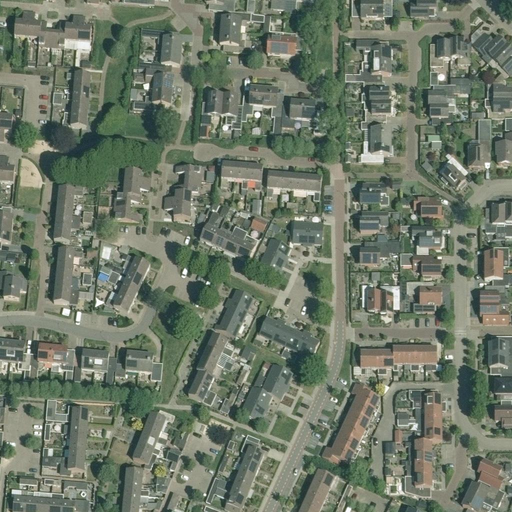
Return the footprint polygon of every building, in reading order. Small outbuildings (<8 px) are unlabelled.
[(224,1),(223,0),(206,0),(206,6),(209,6),(219,7),(219,13),(230,14),(233,15),(234,2),(224,1)] [(285,13),(285,0),(264,0),(264,1),(271,2),(271,11),(285,13)] [(285,0),(285,13),(284,17),(295,18),(296,4),(296,0),(285,0)] [(371,0),(351,0),(351,7),(361,7),(361,19),(361,21),(372,21),(372,3),(371,0)] [(372,3),(372,21),(383,21),(383,19),(382,7),(392,7),(391,0),(377,0),(378,3),(372,3)] [(411,4),(411,18),(414,19),(429,19),(429,12),(435,12),(436,12),(436,0),(417,0),(417,5),(411,4)] [(361,7),(351,7),(352,19),(361,19),(361,7)] [(392,13),(392,7),(382,7),(383,19),(392,19),(392,13)] [(400,12),(392,13),(392,19),(392,21),(400,21),(400,12)] [(27,40),(29,14),(24,14),(23,24),(15,23),(14,39),(27,40)] [(39,41),(41,26),(34,25),(35,15),(29,14),(27,40),(39,41)] [(247,29),(247,24),(250,24),(251,16),(233,15),(230,14),(230,21),(222,21),(221,34),(241,36),(241,29),(247,29)] [(251,16),(250,24),(263,25),(264,18),(254,18),(254,16),(251,16)] [(77,45),(80,18),(74,18),(73,28),(66,28),(64,43),(77,45)] [(80,18),(77,45),(90,46),(91,36),(91,30),(85,29),(86,19),(80,18)] [(270,19),(264,18),(263,25),(262,38),(262,49),(266,50),(266,54),(267,55),(268,55),(269,41),(282,42),(283,35),(269,34),(270,19)] [(303,32),(304,25),(304,18),(298,18),(296,36),(296,41),(302,41),(303,32)] [(51,50),(52,34),(46,34),(47,24),(41,23),(41,26),(39,41),(39,49),(51,50)] [(64,43),(66,28),(66,26),(60,25),(60,35),(52,34),(51,50),(64,52),(64,51),(64,43)] [(470,45),(473,48),(484,37),(477,30),(470,37),(470,44),(470,45)] [(163,46),(162,54),(181,56),(183,43),(179,42),(167,41),(168,34),(141,32),(140,39),(158,40),(157,46),(163,46)] [(179,42),(180,35),(168,34),(167,41),(179,42)] [(233,54),(250,56),(251,44),(247,43),(247,36),(241,36),(221,34),(220,48),(223,48),(233,49),(233,54)] [(492,62),(506,48),(498,40),(493,46),(489,42),(484,37),(473,48),(483,58),(486,56),(492,62)] [(268,55),(267,58),(281,59),(282,42),(269,41),(268,49),(268,55)] [(470,44),(462,45),(462,43),(461,43),(461,41),(456,41),(455,43),(450,43),(450,44),(450,60),(457,60),(457,67),(470,68),(470,45),(470,44)] [(282,42),(281,59),(294,60),(295,52),(296,43),(282,42)] [(64,43),(64,51),(77,52),(77,51),(77,45),(64,43)] [(450,44),(445,44),(445,43),(439,43),(438,44),(437,44),(437,47),(437,55),(430,55),(430,69),(442,69),(442,62),(450,62),(450,60),(450,44)] [(371,57),(371,64),(390,64),(390,52),(388,52),(377,52),(377,45),(356,45),(356,52),(363,52),(363,57),(371,57)] [(506,81),(505,80),(508,78),(510,79),(511,77),(511,62),(511,61),(509,60),(511,57),(511,54),(506,48),(492,62),(498,68),(495,71),(501,76),(493,83),(503,84),(506,81)] [(147,73),(162,74),(164,75),(165,68),(172,68),(180,69),(181,56),(162,54),(162,60),(156,60),(156,66),(139,64),(138,72),(147,73)] [(486,56),(483,58),(482,60),(488,66),(492,62),(486,56)] [(492,62),(488,66),(492,71),(495,71),(498,68),(492,62)] [(390,78),(390,64),(371,64),(362,65),(362,73),(362,84),(363,84),(373,84),(373,78),(382,78),(390,78)] [(161,81),(162,74),(147,73),(147,77),(133,75),(132,83),(154,85),(153,94),(172,96),(173,86),(173,82),(166,81),(161,81)] [(344,84),(362,84),(362,73),(360,73),(360,77),(344,77),(344,84)] [(82,77),(67,75),(66,81),(74,82),(73,90),(80,90),(89,91),(91,77),(82,77)] [(376,92),(384,92),(384,84),(382,84),(382,78),(373,78),(373,84),(376,84),(376,92)] [(487,103),(511,102),(511,98),(511,94),(510,91),(505,91),(505,84),(503,84),(493,83),(488,84),(488,89),(487,89),(487,103)] [(373,84),(363,84),(363,97),(370,97),(370,104),(372,104),(388,104),(388,100),(390,100),(391,98),(391,95),(390,93),(388,93),(388,92),(384,92),(376,92),(376,84),(373,84)] [(453,102),(453,96),(460,96),(460,88),(450,88),(443,88),(443,96),(433,96),(427,96),(427,108),(429,108),(445,108),(455,108),(455,102),(453,102)] [(89,91),(80,90),(73,90),(73,95),(70,94),(70,96),(67,96),(67,102),(72,103),(88,104),(89,91)] [(263,110),(264,92),(251,90),(251,93),(250,101),(243,101),(243,108),(242,117),(241,124),(247,125),(247,118),(253,118),(253,109),(263,110)] [(281,125),(283,109),(283,104),(276,104),(277,96),(277,93),(264,92),(263,110),(272,110),(271,119),(274,120),(273,138),(280,139),(281,130),(281,125)] [(170,108),(172,96),(153,94),(152,100),(147,100),(146,101),(145,106),(132,105),(132,113),(142,114),(142,112),(154,113),(154,107),(165,108),(170,108)] [(222,119),(224,98),(209,97),(209,106),(202,105),(198,139),(210,140),(211,118),(222,119)] [(242,117),(243,108),(237,108),(238,99),(233,99),(224,98),(222,119),(226,120),(226,127),(231,128),(230,131),(234,132),(240,132),(241,124),(242,117)] [(485,110),(487,113),(487,116),(488,116),(488,121),(490,121),(505,121),(505,114),(509,114),(511,110),(511,102),(487,103),(485,103),(485,110)] [(88,104),(72,103),(71,116),(80,117),(87,117),(88,104)] [(302,123),(303,105),(291,104),(291,109),(283,109),(281,125),(281,130),(294,131),(294,122),(302,123)] [(365,117),(365,125),(375,125),(378,125),(378,118),(386,118),(390,118),(390,116),(392,116),(393,115),(393,112),(392,111),(390,111),(390,104),(388,104),(372,104),(372,117),(365,117)] [(302,123),(309,123),(308,131),(314,131),(313,136),(327,137),(326,120),(314,119),(315,113),(315,106),(303,105),(302,123)] [(455,115),(455,108),(445,108),(429,108),(429,120),(431,120),(440,120),(440,126),(453,126),(453,115),(455,115)] [(87,117),(80,117),(71,116),(71,123),(63,123),(62,128),(70,129),(70,130),(82,131),(86,131),(87,117)] [(12,119),(0,118),(0,119),(0,144),(3,145),(4,135),(11,135),(12,119)] [(375,132),(383,132),(383,125),(386,125),(386,118),(378,118),(378,125),(375,125),(375,132)] [(469,151),(469,170),(471,170),(473,172),(478,172),(480,170),(483,170),(483,165),(483,155),(490,155),(490,123),(483,123),(478,123),(478,143),(478,150),(469,151)] [(375,132),(375,125),(365,125),(361,125),(361,132),(363,132),(371,132),(371,145),(390,145),(390,132),(383,132),(375,132)] [(452,128),(447,128),(445,132),(447,136),(452,136),(455,132),(453,129),(452,128)] [(240,132),(234,132),(233,142),(241,143),(242,137),(240,137),(240,132)] [(363,132),(363,145),(371,145),(371,132),(363,132)] [(511,166),(511,136),(509,137),(505,137),(505,147),(496,147),(496,155),(496,158),(498,158),(498,166),(511,166)] [(371,145),(371,157),(363,157),(361,157),(361,158),(359,158),(359,165),(375,165),(375,158),(383,158),(390,158),(390,156),(392,156),(392,149),(390,149),(390,145),(371,145)] [(450,154),(448,156),(452,160),(461,169),(462,168),(454,159),(454,158),(450,154)] [(2,159),(0,183),(0,185),(13,186),(14,170),(7,170),(8,160),(2,159)] [(456,174),(461,169),(452,160),(449,163),(444,169),(448,173),(442,179),(443,179),(441,181),(446,186),(448,184),(456,192),(459,190),(460,191),(466,186),(464,184),(465,183),(462,180),(456,174)] [(421,168),(427,175),(432,170),(426,163),(421,168)] [(234,183),(235,167),(222,166),(220,189),(226,190),(226,182),(234,183)] [(246,197),(247,183),(248,168),(235,167),(234,183),(241,183),(240,196),(246,197)] [(248,168),(247,183),(255,184),(254,192),(260,193),(262,170),(248,168)] [(185,183),(200,185),(201,172),(176,169),(176,176),(185,177),(185,183)] [(456,174),(462,180),(467,175),(463,171),(461,169),(456,174)] [(125,185),(150,188),(150,182),(141,181),(141,174),(126,172),(125,185)] [(279,192),(281,177),(267,176),(266,199),(272,200),(273,192),(279,192)] [(293,194),(294,178),(281,177),(279,192),(293,194)] [(306,195),(308,179),(294,178),(293,194),(306,195)] [(308,179),(306,195),(314,195),(313,203),(319,204),(320,196),(321,181),(308,179)] [(199,197),(200,185),(185,183),(184,190),(174,189),(174,195),(175,195),(191,196),(199,197)] [(149,194),(150,188),(125,185),(123,198),(139,199),(140,193),(149,194)] [(388,199),(386,199),(386,187),(362,187),(362,193),(360,193),(360,206),(362,206),(379,206),(379,208),(388,208),(388,199)] [(82,198),(83,192),(76,192),(59,190),(58,203),(73,205),(74,198),(82,198)] [(190,209),(191,196),(175,195),(175,202),(166,201),(165,206),(190,209)] [(139,199),(123,198),(115,197),(114,209),(130,211),(130,204),(140,205),(141,200),(139,199)] [(436,207),(436,201),(414,201),(414,212),(421,212),(421,220),(433,220),(433,224),(442,224),(442,213),(440,213),(440,207),(436,207)] [(261,202),(253,202),(252,215),(260,217),(261,202)] [(72,218),(73,205),(58,203),(56,217),(72,218)] [(297,214),(298,206),(292,205),(287,205),(286,213),(297,214)] [(189,221),(190,209),(165,206),(165,212),(174,213),(173,220),(189,221)] [(505,235),(505,208),(492,208),(492,211),(492,220),(485,220),(485,232),(485,235),(495,235),(505,235)] [(129,218),(130,211),(114,209),(113,222),(138,225),(139,219),(129,218)] [(2,210),(2,211),(5,212),(4,218),(11,219),(12,210),(2,210)] [(0,231),(11,232),(12,219),(11,219),(4,218),(5,212),(2,211),(0,211),(0,231)] [(240,218),(236,226),(242,229),(247,217),(242,214),(240,218)] [(387,228),(387,215),(362,215),(362,222),(360,222),(360,235),(378,235),(378,228),(387,228)] [(195,230),(199,231),(206,217),(201,216),(195,230)] [(212,248),(219,234),(211,231),(217,218),(212,216),(207,228),(206,228),(200,243),(212,248)] [(236,226),(240,218),(235,216),(232,224),(236,226)] [(70,232),(72,218),(56,217),(55,230),(70,232)] [(252,229),(263,234),(266,225),(255,220),(252,229)] [(307,247),(308,226),(294,225),(293,245),(303,246),(303,247),(307,247)] [(308,226),(307,247),(311,248),(311,246),(322,247),(323,226),(308,226)] [(231,239),(224,254),(223,256),(230,259),(231,257),(236,259),(246,238),(247,235),(235,229),(230,239),(231,239)] [(433,229),(400,229),(400,234),(412,234),(412,242),(416,242),(420,242),(420,251),(428,251),(440,251),(440,248),(442,246),(442,241),(440,240),(440,237),(434,237),(434,229),(433,229)] [(70,239),(70,232),(55,230),(53,243),(69,245),(69,244),(77,245),(78,240),(70,239)] [(9,245),(11,232),(0,231),(0,251),(1,251),(1,244),(9,245)] [(231,239),(230,239),(219,234),(212,248),(224,254),(231,239)] [(258,243),(246,238),(236,259),(249,265),(255,251),(255,250),(258,243)] [(265,256),(286,265),(287,261),(286,260),(290,251),(289,250),(271,242),(265,256)] [(428,259),(428,251),(420,251),(420,242),(416,242),(417,259),(428,259)] [(377,245),(373,245),(373,254),(364,254),(360,254),(358,254),(358,263),(360,263),(360,267),(371,267),(379,267),(379,260),(389,260),(389,257),(389,245),(387,245),(377,245)] [(373,254),(373,245),(364,245),(364,254),(373,254)] [(389,245),(389,257),(400,257),(400,245),(389,245)] [(482,269),(502,269),(502,261),(508,262),(508,250),(505,250),(496,250),(496,256),(492,256),(484,256),(484,263),(482,265),(482,269)] [(82,254),(80,254),(74,254),(75,253),(59,251),(58,257),(58,265),(73,266),(74,259),(82,260),(82,254)] [(86,260),(97,261),(98,252),(87,251),(87,255),(86,260)] [(16,255),(0,253),(0,262),(15,264),(16,255)] [(284,269),(286,265),(265,256),(259,269),(278,277),(282,268),(284,269)] [(440,265),(433,265),(433,259),(428,259),(417,259),(413,259),(411,257),(400,257),(400,268),(413,268),(413,272),(422,272),(422,278),(423,278),(422,281),(424,282),(427,282),(428,282),(430,281),(431,281),(431,278),(440,278),(440,265)] [(130,273),(144,280),(150,268),(135,261),(128,258),(126,263),(133,266),(130,273)] [(71,280),(73,266),(58,265),(56,278),(71,280)] [(511,277),(502,277),(502,269),(482,269),(482,273),(484,275),(484,282),(492,282),(496,282),(496,288),(505,288),(508,288),(508,287),(511,286),(511,277)] [(109,278),(117,282),(120,277),(112,273),(109,278)] [(138,292),(144,280),(130,273),(124,285),(138,292)] [(28,284),(20,283),(13,282),(13,276),(0,274),(0,291),(4,292),(3,300),(18,302),(19,294),(27,295),(28,284)] [(380,274),(371,274),(371,284),(380,283),(380,274)] [(70,293),(71,280),(56,278),(55,291),(70,293)] [(115,287),(117,282),(109,278),(107,283),(115,287)] [(133,304),(138,292),(124,285),(119,297),(133,304)] [(422,307),(422,314),(427,314),(435,314),(435,307),(440,307),(440,299),(440,292),(433,292),(422,292),(422,285),(406,285),(406,295),(406,297),(420,297),(420,307),(422,307)] [(380,315),(380,296),(372,296),(372,288),(362,288),(362,301),(368,301),(368,310),(368,315),(380,315)] [(505,288),(496,288),(492,288),(492,295),(484,295),(480,295),(480,307),(502,307),(507,307),(507,301),(505,301),(505,288)] [(380,315),(380,317),(392,317),(392,313),(392,303),(400,303),(400,295),(400,290),(380,290),(380,296),(380,315)] [(78,294),(70,293),(55,291),(54,300),(53,305),(69,306),(72,306),(77,307),(77,301),(78,294)] [(227,305),(247,314),(253,301),(237,293),(232,303),(229,301),(227,305)] [(127,316),(133,304),(119,297),(115,304),(108,300),(106,306),(113,309),(114,310),(127,316)] [(241,327),(247,314),(227,305),(225,309),(229,310),(224,319),(241,327)] [(422,307),(420,307),(413,307),(413,316),(422,316),(422,314),(422,307)] [(502,313),(502,307),(480,307),(480,319),(483,319),(483,327),(508,327),(508,313),(502,313)] [(236,339),(241,327),(224,319),(220,329),(217,327),(215,331),(229,338),(235,340),(236,339)] [(271,342),(281,322),(277,321),(275,324),(266,320),(259,336),(271,342)] [(284,349),(292,332),(283,328),(284,324),(281,322),(271,342),(284,349)] [(298,355),(307,334),(304,333),(302,336),(292,332),(284,349),(298,355)] [(307,334),(298,355),(311,361),(318,344),(310,340),(311,336),(307,334)] [(234,354),(224,349),(227,343),(214,336),(208,349),(230,359),(234,354)] [(489,359),(511,358),(511,339),(502,339),(502,346),(491,346),(489,346),(489,359)] [(10,365),(12,345),(3,344),(0,344),(0,370),(1,370),(2,364),(10,365)] [(29,373),(30,367),(31,357),(23,356),(24,347),(12,345),(10,365),(17,366),(17,372),(25,372),(29,373)] [(404,367),(404,346),(400,346),(400,351),(393,351),(393,371),(393,373),(397,373),(398,367),(404,367)] [(415,373),(415,351),(407,351),(407,346),(404,346),(404,367),(410,367),(410,373),(415,373)] [(425,367),(425,346),(422,346),(422,351),(415,351),(415,373),(419,373),(419,367),(425,367)] [(425,346),(425,367),(432,367),(432,373),(436,373),(436,367),(436,351),(429,351),(429,346),(425,346)] [(52,367),(53,349),(40,348),(39,357),(38,368),(30,367),(29,373),(28,383),(36,383),(37,373),(41,374),(44,371),(44,366),(52,367)] [(256,353),(245,348),(240,358),(251,363),(256,353)] [(73,366),(65,366),(67,353),(67,351),(53,349),(52,367),(59,367),(59,370),(62,373),(66,374),(65,387),(71,387),(73,372),(73,368),(73,366)] [(230,360),(230,359),(208,349),(202,361),(216,367),(222,370),(225,363),(228,364),(230,360)] [(371,371),(371,350),(368,350),(368,355),(360,355),(361,377),(365,377),(365,371),(371,371)] [(382,377),(382,355),(375,355),(375,350),(371,350),(371,371),(378,371),(378,377),(382,377)] [(393,371),(393,351),(393,350),(389,350),(389,355),(382,355),(382,377),(387,377),(387,371),(393,371)] [(283,352),(280,358),(294,364),(296,358),(283,352)] [(73,366),(74,358),(74,353),(67,353),(65,366),(73,366)] [(94,374),(96,355),(83,354),(82,359),(81,369),(75,368),(73,383),(80,384),(81,373),(94,374)] [(108,356),(96,355),(94,374),(108,375),(106,387),(112,387),(114,374),(115,374),(116,372),(107,372),(108,361),(108,356)] [(138,375),(140,356),(127,355),(126,363),(126,367),(116,366),(116,372),(115,374),(115,379),(125,380),(125,374),(138,375)] [(140,356),(138,375),(151,376),(150,382),(160,383),(162,366),(155,365),(152,365),(153,358),(140,356)] [(39,357),(31,357),(30,367),(38,368),(39,357)] [(73,368),(75,368),(81,369),(82,359),(74,358),(73,366),(73,368)] [(502,377),(508,377),(511,377),(511,358),(489,359),(489,370),(490,370),(502,370),(502,377)] [(116,372),(116,366),(116,362),(108,361),(107,372),(116,372)] [(211,379),(216,367),(202,361),(197,373),(199,374),(211,379)] [(225,363),(222,370),(230,374),(233,367),(228,364),(225,363)] [(59,367),(52,367),(51,375),(61,376),(62,373),(59,370),(59,367)] [(217,382),(222,370),(216,367),(211,379),(213,380),(217,382)] [(268,380),(288,389),(289,385),(288,385),(293,376),(274,367),(268,380)] [(502,370),(490,370),(491,377),(500,377),(500,383),(508,383),(508,377),(502,377),(502,370)] [(239,378),(244,380),(247,373),(242,371),(239,378)] [(213,380),(211,379),(199,374),(194,386),(208,392),(213,380)] [(511,377),(508,377),(508,383),(500,383),(495,384),(495,397),(497,397),(497,403),(501,403),(511,403),(511,377)] [(286,393),(288,389),(268,380),(267,381),(264,379),(262,383),(266,384),(262,393),(271,397),(280,402),(285,393),(286,393)] [(188,398),(202,404),(211,408),(217,396),(208,392),(194,386),(188,398)] [(372,394),(369,392),(356,386),(353,393),(361,397),(357,404),(377,414),(379,410),(376,408),(379,401),(370,397),(372,394)] [(271,397),(262,393),(253,389),(247,402),(267,411),(269,407),(267,407),(271,397)] [(427,393),(409,393),(409,401),(411,404),(413,404),(419,404),(419,411),(425,411),(446,411),(446,407),(441,407),(441,399),(438,399),(427,399),(427,393)] [(233,404),(228,402),(225,400),(220,412),(227,416),(233,404)] [(265,415),(267,411),(247,402),(241,416),(260,424),(264,415),(265,415)] [(66,424),(66,418),(55,417),(56,404),(47,403),(47,405),(46,423),(66,424)] [(501,403),(501,410),(495,410),(495,412),(494,413),(494,417),(495,418),(495,423),(502,423),(502,430),(511,429),(511,408),(511,403),(501,403)] [(375,418),(377,414),(357,404),(352,415),(369,423),(372,417),(375,418)] [(66,418),(66,424),(72,425),(73,413),(78,413),(78,411),(69,411),(68,418),(66,418)] [(415,422),(441,422),(441,414),(446,414),(446,411),(425,411),(425,418),(419,418),(415,418),(415,422)] [(88,426),(89,414),(78,413),(73,413),(72,425),(80,425),(88,426)] [(161,434),(165,423),(172,426),(175,419),(160,413),(157,419),(150,417),(146,428),(161,434)] [(366,430),(369,423),(352,415),(347,426),(367,436),(369,432),(366,430)] [(421,433),(446,433),(446,430),(441,430),(441,422),(415,422),(409,422),(397,422),(397,428),(409,428),(409,426),(417,426),(417,433),(421,433)] [(88,426),(80,425),(72,425),(71,430),(71,437),(80,437),(87,438),(88,426)] [(365,440),(367,436),(347,426),(342,437),(359,445),(362,439),(365,440)] [(159,440),(161,434),(146,428),(142,439),(157,445),(162,447),(165,449),(168,443),(159,440)] [(446,437),(446,433),(421,433),(421,440),(415,440),(415,445),(431,445),(441,445),(441,437),(446,437)] [(87,438),(80,437),(71,437),(70,449),(80,449),(86,450),(87,438)] [(246,442),(258,447),(260,442),(248,437),(246,442)] [(356,452),(359,445),(342,437),(337,448),(357,458),(359,453),(356,452)] [(159,452),(162,447),(157,445),(142,439),(137,450),(157,458),(159,459),(161,453),(159,452)] [(182,442),(176,439),(173,447),(183,451),(186,444),(182,442)] [(244,462),(259,468),(264,457),(255,454),(258,447),(246,442),(241,454),(247,456),(244,462)] [(395,456),(395,445),(385,445),(385,456),(395,456)] [(415,456),(436,456),(436,453),(431,453),(431,445),(415,445),(405,445),(405,449),(408,449),(408,456),(415,456)] [(355,462),(357,458),(337,448),(334,456),(332,455),(333,453),(327,450),(322,459),(338,466),(340,463),(349,467),(352,461),(355,462)] [(80,449),(70,449),(69,460),(85,462),(86,450),(80,449)] [(133,462),(145,466),(143,470),(151,472),(153,466),(154,466),(157,458),(137,450),(137,451),(135,451),(133,456),(135,457),(133,462)] [(170,450),(166,461),(173,464),(170,471),(175,473),(182,455),(170,450)] [(405,468),(431,468),(431,460),(436,460),(436,456),(415,456),(415,463),(405,463),(405,468)] [(43,459),(42,470),(56,471),(57,466),(60,466),(68,467),(67,477),(71,477),(83,478),(85,462),(69,460),(48,459),(43,459)] [(259,468),(244,462),(239,460),(236,466),(242,468),(240,473),(255,479),(259,468)] [(482,477),(479,483),(490,488),(498,492),(503,481),(498,479),(501,472),(484,463),(478,475),(482,477)] [(71,480),(71,477),(67,477),(68,467),(60,466),(59,479),(71,480)] [(415,479),(436,479),(436,475),(431,475),(431,468),(405,468),(405,472),(406,472),(415,472),(415,479)] [(125,485),(141,487),(142,475),(127,473),(125,485)] [(250,490),(255,479),(240,473),(235,484),(250,490)] [(312,485),(328,492),(333,481),(326,478),(317,474),(312,485)] [(436,479),(415,479),(406,479),(405,479),(405,495),(429,502),(429,491),(431,491),(431,483),(436,483),(436,479)] [(164,487),(169,489),(172,481),(167,480),(167,481),(157,480),(156,487),(164,487)] [(217,490),(224,492),(227,485),(220,482),(217,490)] [(87,492),(87,485),(64,483),(64,493),(69,489),(76,489),(76,491),(87,492)] [(490,488),(479,483),(476,489),(487,494),(490,488)] [(246,501),(250,490),(235,484),(231,495),(237,498),(246,501)] [(141,493),(141,487),(125,485),(124,497),(140,498),(148,499),(149,494),(141,493)] [(323,504),(328,492),(312,485),(307,497),(323,504)] [(166,496),(169,489),(164,487),(156,487),(156,495),(161,494),(166,496)] [(342,499),(347,501),(352,489),(347,487),(342,499)] [(467,498),(482,505),(490,509),(491,509),(499,493),(498,492),(490,488),(487,494),(476,489),(472,487),(471,489),(470,488),(469,489),(466,494),(467,495),(468,496),(467,498)] [(212,488),(209,495),(214,497),(214,496),(228,502),(224,511),(241,511),(242,511),(246,501),(237,498),(231,495),(224,492),(217,490),(212,488)] [(27,501),(28,494),(22,493),(21,501),(15,500),(13,511),(26,511),(27,501)] [(499,493),(491,509),(496,511),(505,495),(499,493)] [(27,501),(26,511),(38,511),(39,502),(40,495),(34,495),(34,502),(27,501)] [(174,511),(175,511),(180,498),(173,495),(166,511),(174,511)] [(51,503),(50,511),(62,511),(63,504),(64,497),(58,496),(57,504),(51,503)] [(140,505),(140,498),(124,497),(123,509),(139,510),(147,511),(155,511),(157,511),(159,511),(162,505),(158,504),(157,506),(148,506),(140,505)] [(311,511),(319,511),(323,504),(307,497),(302,508),(311,511)] [(482,511),(480,511),(482,505),(467,498),(462,509),(467,511),(482,511)] [(341,511),(347,501),(342,499),(337,510),(341,511)] [(5,511),(13,511),(15,500),(6,500),(6,505),(5,511)] [(39,502),(38,511),(50,511),(51,503),(39,502)] [(81,511),(82,503),(77,502),(75,504),(75,505),(63,504),(62,511),(81,511)] [(82,503),(81,511),(88,511),(89,506),(89,503),(82,503)] [(427,511),(429,506),(420,503),(418,510),(425,511),(427,511)]
